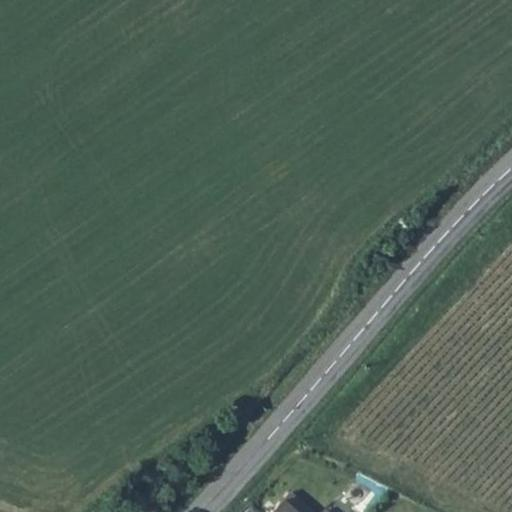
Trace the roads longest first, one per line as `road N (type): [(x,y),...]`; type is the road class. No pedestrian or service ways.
road 1 (tertiary): [(200,511),(511,168)]
road 2 (track): [(381,308),(328,254),(215,99),(163,0)]
